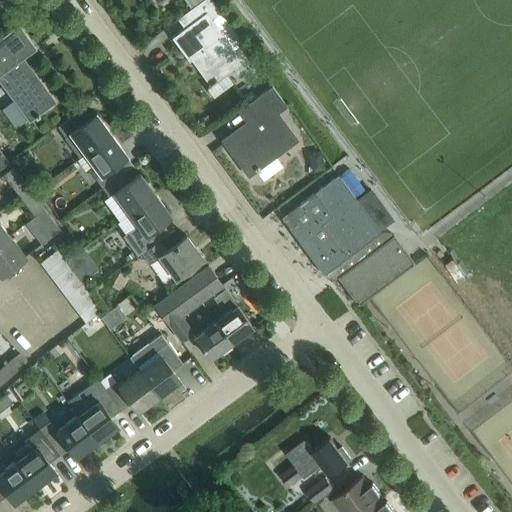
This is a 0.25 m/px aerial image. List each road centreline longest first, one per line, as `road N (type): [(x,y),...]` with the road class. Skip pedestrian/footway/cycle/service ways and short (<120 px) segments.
road 1 (unclassified): [(320,324),(78,0)]
road 2 (residential): [(60,511),(320,324)]
road 3 (unclassified): [(462,511),(320,324)]
